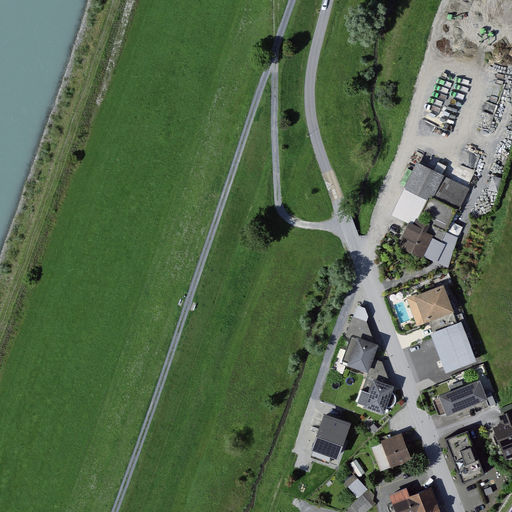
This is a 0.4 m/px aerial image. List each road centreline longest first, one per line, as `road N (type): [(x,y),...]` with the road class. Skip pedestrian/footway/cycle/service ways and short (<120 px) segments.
road 1 (track): [(294,0),(117,511)]
road 2 (residential): [(328,0),(310,81),(317,147),(456,511)]
road 3 (track): [(348,228),(298,223),(280,200),(279,0)]
